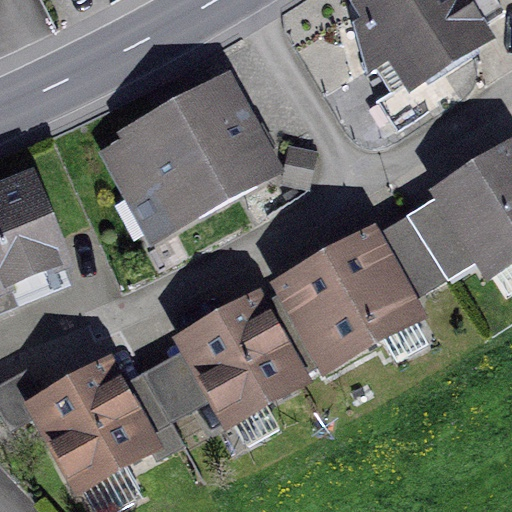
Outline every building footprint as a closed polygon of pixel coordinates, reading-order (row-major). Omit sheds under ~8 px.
[(469,0),(360,0),(350,6),(409,99),(497,43),(469,0)] [(227,88),(110,155),(157,236),(274,168),(227,88)] [(511,145),(429,198),(487,288),(511,271),(511,145)] [(37,179),(0,192),(0,302),(73,270),(37,179)] [(375,230),(270,289),(324,383),(428,324),(375,230)] [(261,294),(172,343),(224,438),(313,389),(261,294)] [(113,361),(24,409),(75,502),(164,454),(113,361)]
